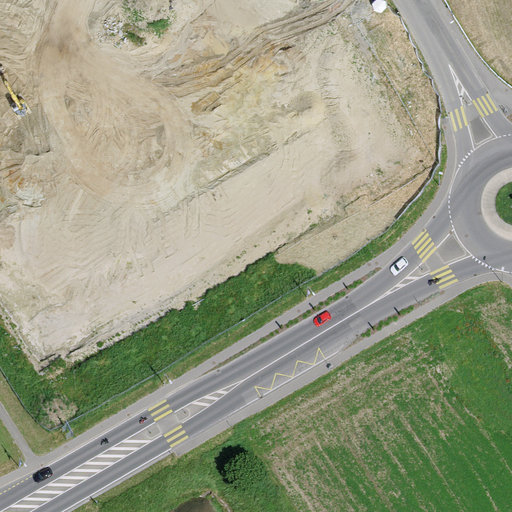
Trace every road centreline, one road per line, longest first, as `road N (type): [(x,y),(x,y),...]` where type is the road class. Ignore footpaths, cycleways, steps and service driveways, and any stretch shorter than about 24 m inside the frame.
road 1 (primary): [(12,511),(368,304)]
road 2 (residential): [(497,155),(417,0)]
road 3 (primary): [(466,209),(368,304)]
road 4 (primary): [(368,304),(494,252)]
